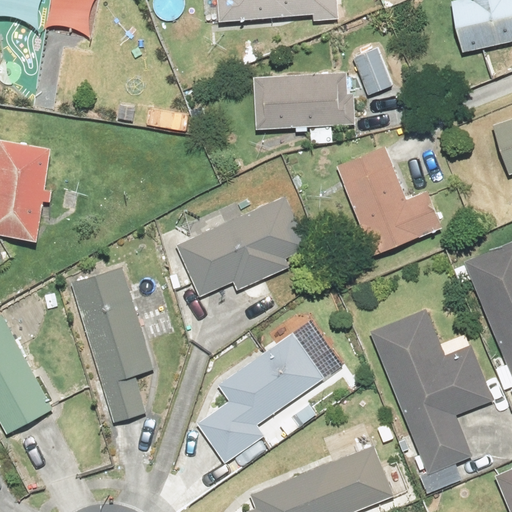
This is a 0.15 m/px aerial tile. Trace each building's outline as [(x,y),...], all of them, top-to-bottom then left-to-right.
[(224,0),(226,18),(318,11),(318,18),(345,16),(343,0),(224,0)] [(511,0),(457,0),(467,47),(511,38),(511,0)] [(379,46),(357,55),(374,97),(395,88),(379,46)] [(260,73),(263,125),(362,121),(361,90),(354,90),(353,68),(260,73)] [(511,116),(499,121),(511,160),(511,116)] [(60,143),(5,135),(2,158),(0,157),(0,232),(47,238),(60,143)] [(390,143),(343,163),(381,251),(450,222),(434,185),(413,194),(390,143)] [(291,194),(182,242),(206,294),(237,281),(240,288),(295,264),(291,256),(314,246),(291,194)] [(511,240),(469,258),(511,361),(511,240)] [(130,261),(76,277),(119,423),(154,413),(143,374),(162,369),(130,261)] [(432,304),(376,327),(435,470),(479,452),(462,411),(500,396),(477,341),(451,351),(432,304)] [(7,312),(0,316),(0,411),(12,433),(60,406),(7,312)] [(264,422),(331,376),(298,330),(224,382),(236,398),(204,421),(232,461),(271,433),(264,422)] [(311,406),(284,423),(292,436),(319,419),(311,406)] [(243,511),(352,511),(400,493),(380,443),(257,492),(262,505),(243,511)] [(511,467),(501,472),(511,498),(511,467)]
